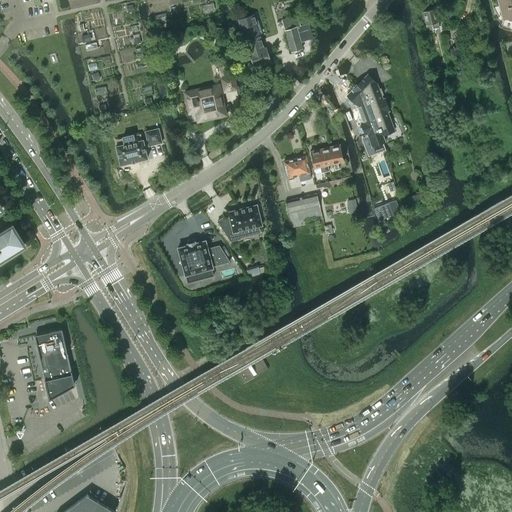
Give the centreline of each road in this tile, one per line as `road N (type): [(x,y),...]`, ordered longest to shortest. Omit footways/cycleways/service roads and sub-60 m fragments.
road 1 (unclassified): [(161,204),(273,124),(383,0)]
road 2 (primary): [(511,291),(355,424),(279,451)]
road 3 (secondary): [(265,448),(173,383),(95,251)]
road 4 (secondary): [(78,262),(156,396),(167,456),(165,505)]
road 5 (primary): [(356,511),(406,424),(511,331)]
road 6 (secondary): [(89,242),(0,109)]
road 7 (secondary): [(0,135),(72,252)]
road 8 (primary): [(265,448),(208,459),(165,505)]
